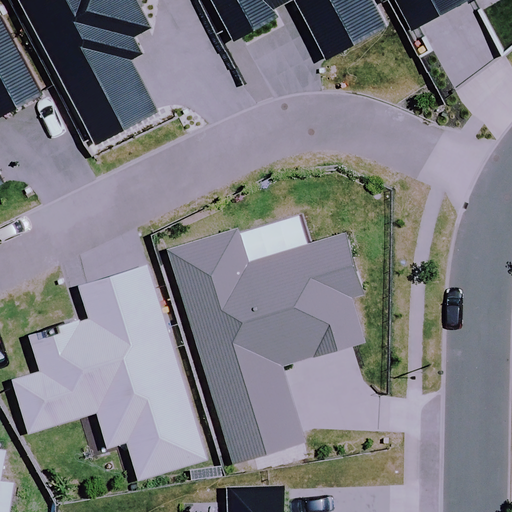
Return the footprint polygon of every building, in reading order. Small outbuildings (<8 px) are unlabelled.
[(0,0),(0,183),(12,177),(0,153),(0,110),(2,115),(51,89),(3,0),(0,0)] [(27,0),(103,141),(167,107),(139,54),(152,49),(142,30),(160,22),(148,0),(27,0)] [(220,0),(240,36),(287,12),(282,3),(287,0),(305,0),(334,56),(395,20),(384,0),(220,0)] [(407,0),(420,24),(465,0),(407,0)] [(245,222),(175,244),(240,459),(313,437),(290,362),(319,352),(319,354),(374,336),(360,293),(373,288),(354,226),(256,256),(245,222)] [(35,330),(45,365),(18,373),(34,429),(103,408),(114,444),(134,438),(146,476),(215,454),(155,259),(86,280),(96,313),(87,316),(86,314),(71,318),(70,316),(56,321),(56,323),(35,330)] [(9,511),(14,482),(3,481),(8,449),(0,448),(0,511),(9,511)] [(292,511),(292,480),(233,482),(233,511),(292,511)]
